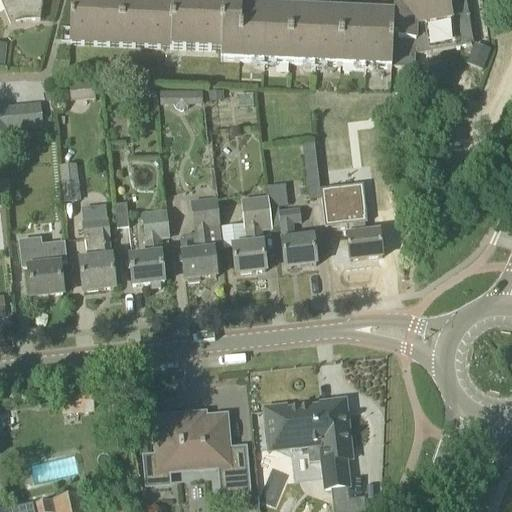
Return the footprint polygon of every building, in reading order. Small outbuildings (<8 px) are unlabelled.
[(40,22),(42,0),(0,0),(0,3),(10,27),(23,21),(27,21),(40,22)] [(381,0),(383,5),(393,3),(393,16),(288,11),(245,9),(242,9),(242,0),(71,0),(69,41),(89,42),(221,48),(221,63),(240,64),(252,64),(251,69),(254,71),(263,72),(273,72),(276,70),(277,65),(290,66),(303,66),(302,71),(305,74),(313,74),(324,74),(327,72),(327,67),(353,69),(353,73),(356,76),(364,76),(375,77),(377,74),(378,70),(415,71),(415,57),(473,47),(473,46),(469,47),(461,0),(381,0)] [(483,71),(490,52),(475,46),(468,66),(483,71)] [(72,104),(95,101),(94,85),(71,87),(72,104)] [(189,95),(174,95),(174,108),(175,111),(179,114),(184,114),(188,111),(189,108),(189,95)] [(0,143),(12,143),(11,135),(42,131),(39,106),(0,110),(0,143)] [(314,144),(302,146),(309,200),(320,198),(319,193),(314,144)] [(64,204),(80,202),(76,167),(60,169),(64,204)] [(262,244),(261,231),(271,230),(269,210),(268,200),(252,202),(253,209),(243,210),(244,214),(245,230),(247,245),(234,247),(232,247),(235,277),(266,274),(263,244),(262,244)] [(199,285),(199,281),(216,279),(210,232),(220,231),(216,202),(191,205),(195,237),(183,239),(181,243),(182,256),(185,283),(188,283),(188,286),(199,285)] [(359,236),(357,222),(369,221),(367,208),(343,211),(345,224),(346,224),(347,237),(347,238),(350,264),(382,260),(379,234),(359,236)] [(278,215),(277,209),(269,210),(271,230),(280,229),(282,242),(281,242),(285,271),(317,268),(313,240),(293,242),(292,226),(300,225),(299,212),(278,215)] [(161,255),(159,240),(169,239),(166,215),(143,218),(145,242),(146,241),(148,257),(129,260),(132,289),(150,287),(150,289),(161,288),(161,286),(164,285),(162,255),(161,255)] [(107,223),(84,225),(86,241),(87,241),(109,239),(110,239),(108,223),(107,223)] [(111,259),(109,239),(87,241),(89,261),(79,262),(83,294),(115,291),(112,259),(111,259)] [(42,248),(41,241),(20,244),(23,270),(28,270),(31,300),(36,300),(36,303),(48,302),(48,298),(63,297),(60,267),(67,266),(65,245),(42,248)] [(75,394),(60,395),(62,417),(77,416),(75,394)] [(340,416),(333,411),(333,404),(320,406),(320,409),(289,412),(289,411),(270,410),(272,434),(290,432),(292,448),(322,445),(324,464),(321,464),(325,493),(349,490),(346,463),(352,462),(347,416),(340,416)] [(191,427),(191,418),(154,421),(155,438),(157,460),(145,461),(147,489),(168,487),(166,468),(193,466),(194,473),(226,470),(227,481),(221,482),(223,496),(248,493),(244,452),(228,453),(225,419),(203,421),(203,426),(191,427)] [(282,506),(283,469),(259,468),(258,506),(282,506)] [(78,480),(78,470),(29,470),(29,481),(78,480)] [(52,502),(53,511),(85,511),(81,496),(52,502)] [(332,511),(365,511),(363,500),(332,504),(332,511)] [(53,511),(52,502),(8,511),(53,511)]
